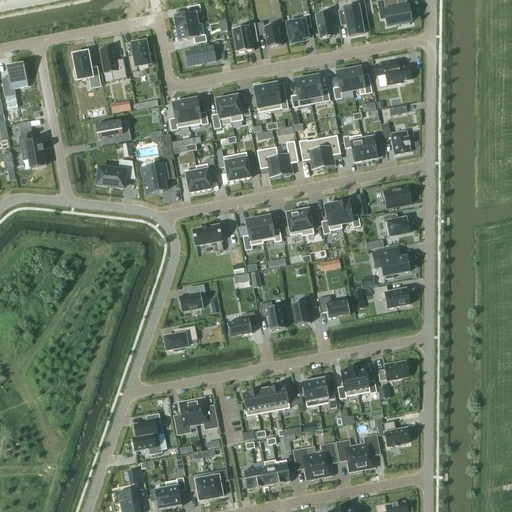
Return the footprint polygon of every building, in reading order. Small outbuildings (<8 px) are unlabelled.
[(397,0),(384,0),(383,0),(386,12),(384,13),(387,27),(401,24),(402,26),(410,25),(409,23),(412,22),(409,7),(399,9),(397,0)] [(189,14),(174,17),(177,29),(200,25),(198,13),(201,13),(200,6),(188,8),(189,14)] [(345,10),(339,11),(342,25),(348,24),(350,37),(365,34),(362,19),(363,19),(361,9),(360,9),(360,6),(345,9),(345,10)] [(330,13),(315,16),(320,39),(334,36),(330,13)] [(287,24),(291,44),(302,42),(301,40),(308,38),(306,29),(312,28),(309,16),(303,17),(304,21),(287,24)] [(263,23),(257,24),(259,36),(265,35),(268,49),(282,46),(278,25),(264,28),(263,23)] [(200,25),(177,29),(179,42),(194,39),(195,45),(207,43),(205,36),(204,36),(202,24),(200,25)] [(255,24),(231,29),(236,55),(254,51),(252,41),(257,40),(255,24)] [(150,65),(145,42),(131,45),(134,56),(128,57),(131,73),(138,72),(137,67),(150,65)] [(213,47),(185,53),(188,64),(208,59),(208,64),(216,62),(213,47)] [(114,48),(100,50),(104,74),(112,73),(113,82),(127,79),(123,60),(117,61),(114,48)] [(87,53),(72,56),(75,69),(73,69),(75,81),(89,79),(91,89),(100,87),(97,69),(91,70),(87,53)] [(402,83),(411,81),(408,66),(395,69),(394,62),(375,66),(378,77),(385,76),(387,87),(402,84),(402,83)] [(8,78),(1,79),(7,111),(18,109),(16,96),(13,85),(27,82),(24,65),(6,68),(8,78)] [(361,69),(349,71),(353,92),(359,90),(360,96),(372,94),(370,82),(364,83),(361,69)] [(339,88),(333,89),(335,101),(342,100),(341,94),(353,92),(349,71),(336,73),(339,88)] [(319,77),(306,79),(311,106),(330,102),(328,90),(321,91),(319,77)] [(306,79),(294,81),(297,96),(291,97),(293,109),(311,106),(306,79)] [(280,99),(277,84),(265,87),(270,112),(282,110),(282,111),(288,110),(286,98),(280,99)] [(265,87),(254,89),(259,114),(270,112),(265,87)] [(238,96),(226,98),(230,119),(231,124),(243,121),(238,96)] [(218,115),(211,116),(214,131),(221,129),(219,121),(230,119),(226,98),(215,100),(218,115)] [(156,99),(135,104),(136,110),(157,105),(156,99)] [(200,114),(197,100),(185,102),(190,128),(201,125),(201,126),(208,125),(206,113),(200,114)] [(185,102),(173,104),(175,119),(169,120),(171,132),(178,131),(178,130),(190,128),(185,102)] [(94,117),(106,115),(104,107),(92,109),(94,117)] [(114,122),(90,126),(93,141),(99,140),(101,147),(124,143),(122,132),(116,133),(114,122)] [(391,142),(394,156),(410,153),(409,146),(408,138),(407,138),(406,132),(391,135),(390,130),(383,131),(385,143),(391,142)] [(34,136),(19,139),(24,161),(29,160),(30,170),(45,167),(42,152),(43,152),(42,147),(41,147),(40,141),(35,142),(34,136)] [(341,155),(337,136),(318,140),(324,169),(336,167),(336,166),(335,166),(333,157),(341,155)] [(349,137),(343,138),(345,150),(351,149),(354,163),(366,161),(362,140),(361,136),(350,138),(349,137)] [(362,140),(366,161),(377,159),(374,138),(362,140)] [(307,141),(299,143),(303,162),(310,161),(312,171),(311,171),(311,172),(324,169),(318,140),(307,142),(307,141)] [(278,156),(277,157),(281,177),(294,175),(293,174),(291,165),(298,163),(294,142),(286,144),(288,155),(278,156)] [(276,148),(257,152),(260,171),(268,169),(270,179),(269,179),(269,180),(281,177),(277,157),(278,156),(276,148)] [(222,152),(216,153),(219,169),(225,168),(228,183),(240,181),(235,156),(223,158),(222,152)] [(246,153),(235,156),(240,181),(251,179),(246,153)] [(207,165),(195,167),(196,170),(201,193),(212,190),(210,176),(216,175),(213,159),(206,160),(207,165)] [(165,165),(141,169),(146,195),(167,191),(165,181),(175,179),(172,160),(164,162),(165,165)] [(98,184),(97,185),(99,185),(122,188),(124,189),(124,187),(125,178),(135,180),(132,163),(120,161),(119,171),(101,169),(99,169),(99,170),(100,170),(98,184)] [(196,170),(185,172),(189,195),(201,193),(196,170)] [(408,187),(383,192),(386,210),(402,207),(402,206),(412,204),(408,187)] [(349,202),(337,204),(341,225),(352,223),(353,229),(360,228),(358,215),(352,217),(349,202)] [(236,213),(253,210),(252,204),(235,207),(236,213)] [(327,221),(321,222),(324,236),(331,234),(330,232),(342,230),(341,225),(337,204),(325,207),(327,221)] [(309,210),(298,212),(302,235),(302,237),(314,235),(309,210)] [(298,212),(286,214),(290,237),(302,235),(298,212)] [(383,217),(387,238),(410,234),(408,224),(407,225),(406,219),(398,221),(397,215),(383,217)] [(270,217),(258,219),(263,242),(274,240),(275,244),(282,242),(279,230),(273,232),(270,217)] [(249,236),(243,237),(245,252),(252,250),(252,247),(264,245),(263,242),(258,219),(246,222),(249,236)] [(223,251),(219,227),(210,229),(209,228),(207,228),(204,229),(202,230),(193,232),(196,248),(216,244),(217,253),(223,251)] [(386,278),(386,281),(394,279),(393,276),(410,273),(407,258),(395,260),(393,250),(373,254),(376,269),(382,268),(384,278),(386,278)] [(178,298),(181,313),(203,309),(201,299),(206,298),(204,287),(196,288),(197,294),(178,298)] [(410,306),(407,290),(388,294),(387,287),(375,290),(377,301),(386,299),(388,310),(410,306)] [(361,292),(353,293),(355,302),(363,301),(361,292)] [(305,303),(291,305),(295,327),(310,324),(307,310),(313,309),(311,296),(304,297),(305,303)] [(330,297),(318,299),(321,314),(327,313),(328,320),(350,316),(347,301),(331,304),(330,297)] [(271,303),(259,305),(262,318),(268,317),(270,332),(285,329),(281,307),(272,309),(271,303)] [(254,313),(242,315),(243,321),(227,324),(230,338),(252,334),(251,327),(257,326),(254,313)] [(182,335),(164,339),(167,351),(173,350),(174,353),(182,351),(181,349),(187,348),(186,343),(198,341),(195,327),(180,329),(182,335)] [(409,376),(406,363),(385,367),(385,371),(378,372),(380,382),(393,379),(393,381),(401,380),(400,378),(409,376)] [(359,368),(353,369),(358,396),(369,394),(370,395),(377,393),(374,381),(368,383),(365,368),(359,369),(359,368)] [(358,396),(353,369),(347,370),(347,371),(341,372),(344,387),(337,388),(340,400),(347,399),(346,398),(358,396)] [(325,378),(313,381),(318,407),(330,404),(325,378)] [(318,407),(313,381),(302,383),(307,409),(318,407)] [(285,386),(274,388),(279,411),(290,409),(285,386)] [(274,388),(264,390),(268,414),(279,411),(274,388)] [(264,390),(253,392),(257,416),(268,414),(264,390)] [(257,416),(253,392),(242,394),(246,418),(257,416)] [(204,399),(192,402),(196,426),(203,425),(205,431),(218,429),(214,409),(207,411),(204,399)] [(196,426),(192,402),(179,404),(181,416),(174,417),(178,436),(190,434),(189,427),(196,426)] [(353,415),(348,416),(346,409),(340,410),(342,424),(354,422),(353,415)] [(134,426),(136,439),(158,434),(158,435),(162,435),(159,415),(146,418),(147,424),(134,426)] [(383,424),(388,448),(391,447),(391,448),(399,447),(399,446),(408,444),(407,438),(408,438),(407,430),(396,432),(394,422),(383,424)] [(253,431),(243,432),(245,442),(254,441),(253,431)] [(132,439),(135,452),(148,450),(149,456),(162,454),(158,435),(158,434),(136,439),(132,439)] [(364,445),(357,446),(362,471),(375,469),(372,457),(380,455),(376,436),(363,439),(364,445)] [(349,441),(336,444),(339,463),(347,462),(349,473),(362,471),(357,446),(350,448),(349,441)] [(315,454),(315,455),(319,479),(332,476),(330,465),(337,463),(334,444),(320,447),(322,453),(315,454)] [(314,448),(293,452),(297,471),(304,470),(306,481),(319,479),(315,455),(315,454),(314,448)] [(265,468),(269,487),(280,485),(275,463),(276,463),(275,461),(264,463),(265,468)] [(275,463),(280,485),(290,482),(286,461),(276,463),(275,463)] [(254,470),(258,489),(269,487),(265,468),(254,470)] [(142,483),(140,470),(128,473),(130,486),(142,483)] [(254,470),(243,472),(247,491),(258,489),(254,470)] [(218,477),(207,479),(211,500),(222,497),(218,477)] [(165,483),(166,488),(170,509),(177,508),(176,508),(182,507),(179,492),(185,491),(183,479),(176,480),(176,481),(165,483)] [(195,481),(199,502),(211,500),(207,479),(195,481)] [(166,488),(155,490),(159,511),(164,510),(164,511),(170,509),(166,488)] [(118,493),(121,511),(140,511),(137,490),(118,493)] [(406,511),(405,503),(385,506),(386,511),(406,511)]
